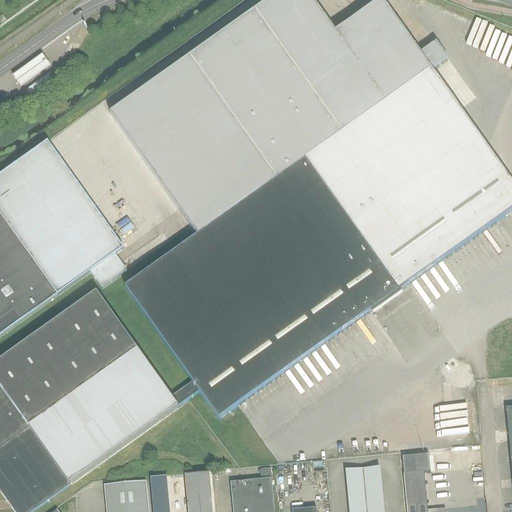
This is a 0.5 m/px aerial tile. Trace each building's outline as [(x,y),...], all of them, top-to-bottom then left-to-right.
[(218,38),(110,115),(197,238),(190,243),(125,289),(193,383),(171,399),(178,408),(188,401),(199,393),(219,421),(238,407),(371,313),(372,312),(399,293),(408,286),(409,286),(511,212),(511,184),(432,71),(448,60),(436,43),(421,54),(382,1),(335,34),(311,0),(272,0),(227,32),(232,40),(224,46),(218,38)] [(42,53),(12,74),(21,86),(51,65),(42,53)] [(30,94),(33,99),(55,83),(49,74),(43,79),(27,90),(30,94)] [(0,337),(90,274),(102,290),(127,272),(115,256),(124,250),(47,143),(0,176),(0,337)] [(0,362),(0,492),(14,511),(33,511),(178,409),(178,408),(171,399),(96,294),(0,362)] [(428,455),(402,458),(404,476),(407,511),(445,511),(445,509),(427,511),(424,474),(430,473),(428,455)] [(274,511),(270,469),(260,470),(261,481),(230,484),(233,511),(274,511)] [(349,511),(383,511),(380,469),(346,472),(349,511)] [(211,487),(209,475),(185,478),(186,489),(211,487)] [(168,490),(167,479),(150,481),(151,491),(168,490)] [(149,511),(146,483),(104,487),(106,511),(149,511)] [(212,498),(211,487),(186,489),(187,500),(212,498)] [(169,500),(168,490),(151,491),(152,501),(169,500)] [(213,509),(212,498),(187,500),(188,511),(213,509)] [(170,510),(169,500),(152,501),(153,511),(170,510)]
